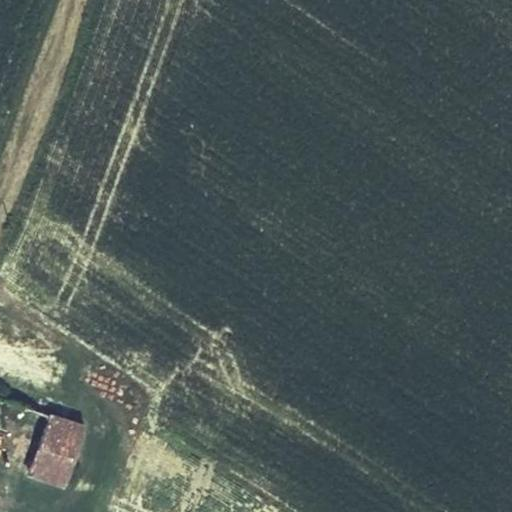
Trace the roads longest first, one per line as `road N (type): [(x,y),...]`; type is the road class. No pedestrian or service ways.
road 1 (track): [(0,361),(117,411),(105,464),(63,506),(0,510)]
road 2 (track): [(82,0),(0,253)]
